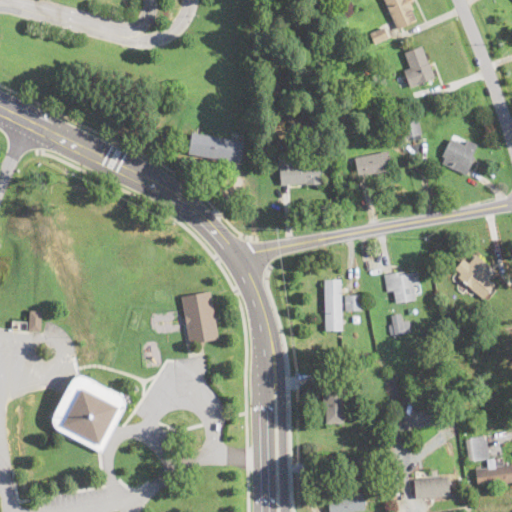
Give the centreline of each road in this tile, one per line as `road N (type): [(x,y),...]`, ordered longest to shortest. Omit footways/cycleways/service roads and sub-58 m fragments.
road 1 (residential): [(511,202),(234,256)]
road 2 (secondary): [(234,256),(151,182),(0,106)]
road 3 (secondary): [(282,511),(276,335),(254,292)]
road 4 (secondary): [(254,292),(262,511)]
road 5 (residential): [(459,0),(511,141)]
